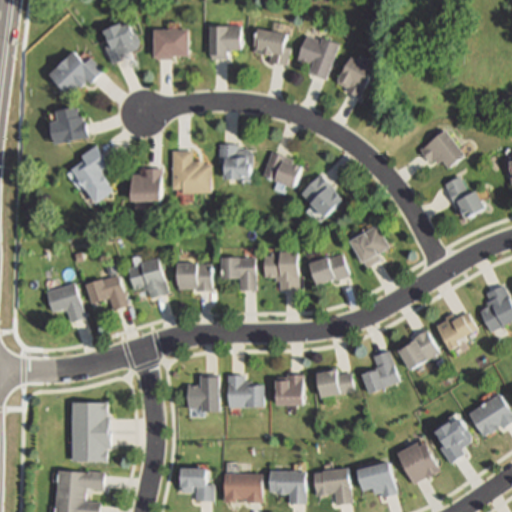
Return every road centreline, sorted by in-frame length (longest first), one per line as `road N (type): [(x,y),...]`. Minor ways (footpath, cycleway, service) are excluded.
road 1 (residential): [(511,240),(355,326),(284,337),(182,337),(75,370),(0,370)]
road 2 (residential): [(144,114),(227,102),(320,128),(353,147),(403,196),(443,273)]
road 3 (residential): [(141,511),(155,454),(143,350)]
